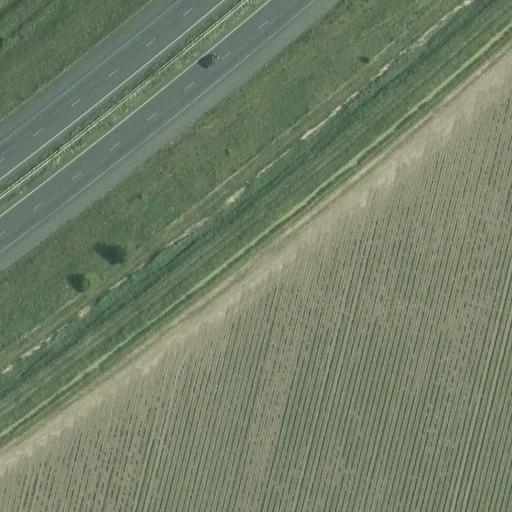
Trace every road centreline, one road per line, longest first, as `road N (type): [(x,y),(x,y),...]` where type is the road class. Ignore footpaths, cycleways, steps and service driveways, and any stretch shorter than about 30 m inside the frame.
road 1 (motorway): [(0,240),(294,0)]
road 2 (motorway): [(204,0),(0,166)]
